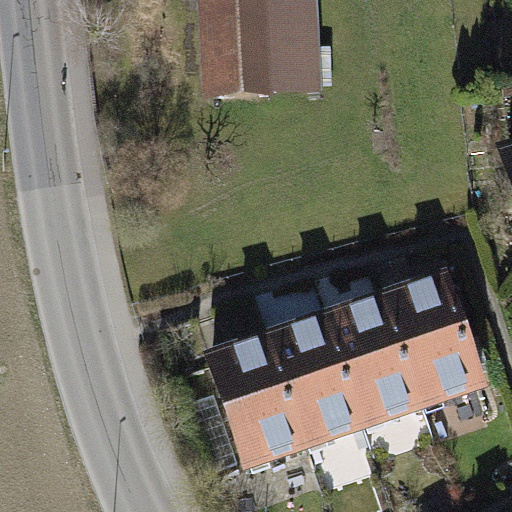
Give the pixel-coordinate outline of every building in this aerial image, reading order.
[(306,0),(210,0),(215,98),(311,94),(306,0)] [(410,313),(391,320),(418,398),(437,391),(441,403),(481,389),(446,287),(406,301),(410,313)] [(352,333),(333,339),(360,418),(379,411),(383,423),(422,409),(418,398),(391,320),(387,308),(348,321),(352,333)] [(295,353),(275,360),(301,437),(320,431),(325,443),(364,429),(360,418),(333,339),(329,328),(291,341),(295,353)] [(236,373),(216,380),(243,458),(263,451),(267,462),(305,449),(301,437),(275,360),(271,348),(232,361),(236,373)]
